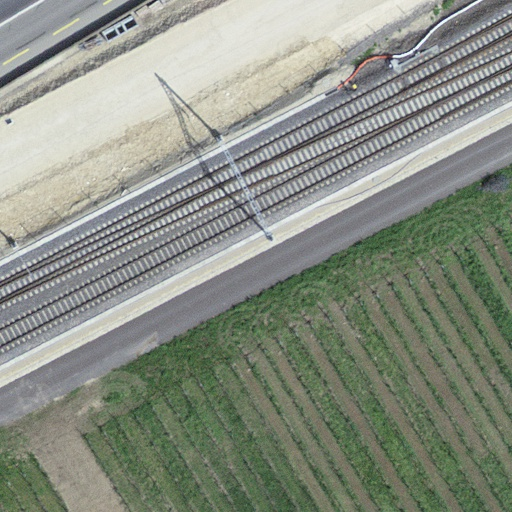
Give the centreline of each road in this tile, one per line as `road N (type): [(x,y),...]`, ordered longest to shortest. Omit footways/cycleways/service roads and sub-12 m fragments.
road 1 (unclassified): [(0,405),(511,140)]
road 2 (tertiary): [(0,160),(303,0)]
